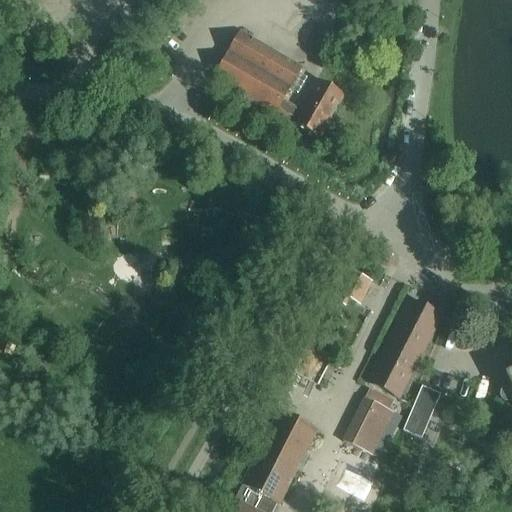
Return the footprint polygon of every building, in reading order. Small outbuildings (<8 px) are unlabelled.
[(301,68),(240,34),(214,79),(274,114),(275,113),(292,123),(291,124),(318,139),(342,97),(316,82),(298,113),(281,103),(301,68)] [(338,296),(341,298),(338,304),(344,307),(347,301),(351,303),(363,279),(350,272),(338,296)] [(438,317),(410,303),(368,385),(397,400),(438,317)] [(511,387),(511,393),(511,391),(508,390),(506,389),(503,389),(501,391),(499,392),(498,395),(497,398),(498,400),(500,403),(502,404),(505,405),(507,404),(510,403),(511,406),(511,370),(505,374),(511,387)] [(421,388),(402,432),(421,440),(440,396),(421,388)] [(342,443),(371,458),(392,415),(364,400),(342,443)] [(272,511),(276,506),(278,507),(316,433),(278,414),(240,488),(254,496),(247,510),(238,505),(234,511),(272,511)]
